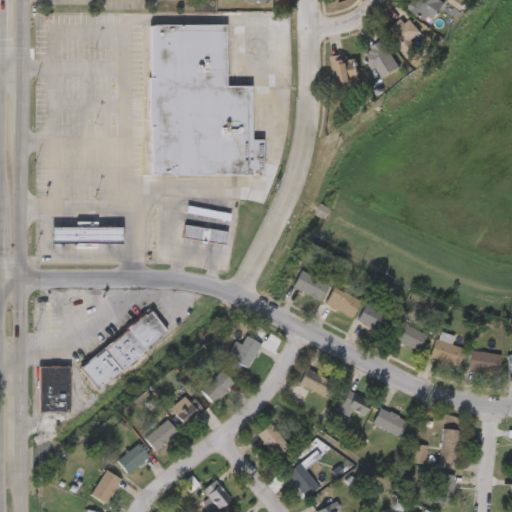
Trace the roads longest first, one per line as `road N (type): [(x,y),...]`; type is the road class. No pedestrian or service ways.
road 1 (tertiary): [(0,284),(207,292),(446,401),(511,412)]
road 2 (residential): [(234,301),(302,158),(310,0)]
road 3 (residential): [(304,330),(254,408),(137,511)]
road 4 (secondary): [(21,371),(22,142)]
road 5 (secondary): [(0,70),(0,226)]
